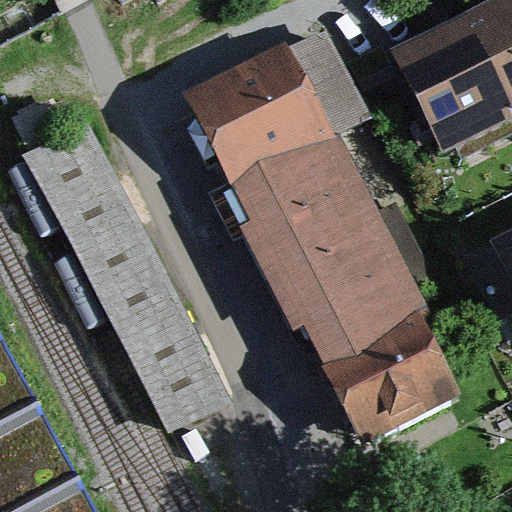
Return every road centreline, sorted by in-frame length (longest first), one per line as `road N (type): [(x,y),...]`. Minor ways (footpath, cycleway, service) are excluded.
road 1 (residential): [(286,511),(129,122)]
road 2 (residential): [(364,0),(129,122)]
road 3 (residential): [(129,122),(76,0)]
